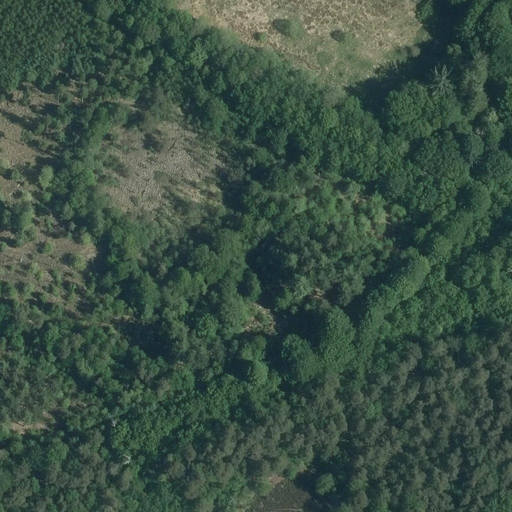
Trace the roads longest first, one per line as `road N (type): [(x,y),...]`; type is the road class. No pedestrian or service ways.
road 1 (track): [(391,148),(85,0)]
road 2 (track): [(0,307),(180,394)]
road 3 (track): [(0,467),(180,394)]
road 4 (track): [(180,394),(304,342),(347,358)]
road 5 (track): [(347,358),(346,478),(331,511)]
road 6 (track): [(502,120),(483,33),(493,0)]
